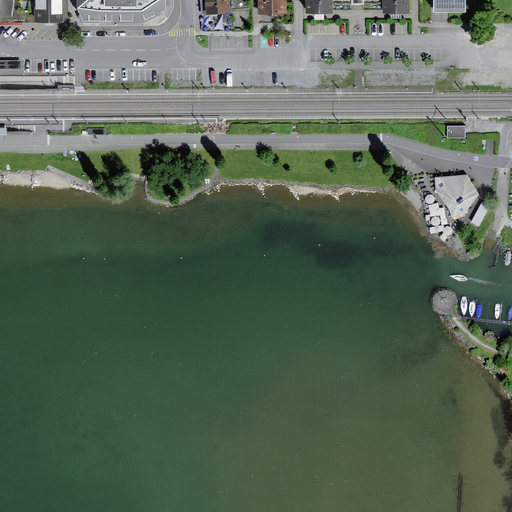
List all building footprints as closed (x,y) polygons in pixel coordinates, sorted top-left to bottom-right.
[(2,0),(1,0),(1,6),(0,5),(0,23),(35,24),(34,0),(2,0)] [(63,0),(34,0),(35,24),(63,24),(63,0)] [(76,0),(77,11),(84,23),(144,23),(165,12),(165,0),(76,0)] [(204,0),(206,16),(231,15),(231,10),(250,9),(249,0),(204,0)] [(258,0),(258,15),(286,16),(287,0),(258,0)] [(306,0),(307,14),(333,14),(333,4),(385,3),(385,15),(409,15),(408,0),(306,0)] [(466,0),(432,0),(433,14),(466,14),(466,0)] [(10,59),(13,67),(22,65),(20,57),(10,59)] [(464,127),(447,127),(447,138),(464,138),(464,127)] [(479,192),(467,173),(435,176),(436,189),(450,209),(452,216),(465,212),(479,192)] [(482,200),(472,220),(480,224),(490,204),(482,200)]
